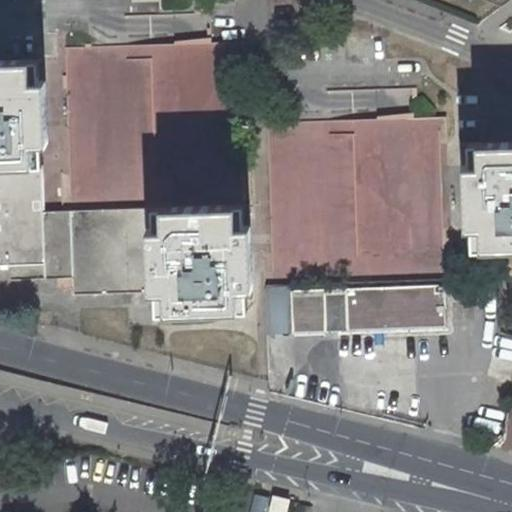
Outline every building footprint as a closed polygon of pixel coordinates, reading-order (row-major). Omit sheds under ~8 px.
[(64,47),(72,211),(74,278),(75,293),(156,290),(157,313),(247,310),(237,41),(64,47)] [(46,264),(44,212),(41,144),(44,144),(43,112),(40,112),(38,60),(0,61),(0,265),(10,265),(46,264)] [(269,123),(274,285),(445,280),(440,117),(269,123)] [(467,197),(470,197),(472,249),(511,247),(511,142),(469,144),(469,165),(483,164),(483,181),(467,182),(467,197)] [(466,165),(467,182),(483,181),(483,164),(469,165),(466,165)] [(46,279),(74,278),(72,211),(44,212),(46,264),(46,279)] [(46,279),(46,264),(10,265),(11,280),(46,279)] [(285,511),(289,500),(274,497),(270,511),(285,511)]
